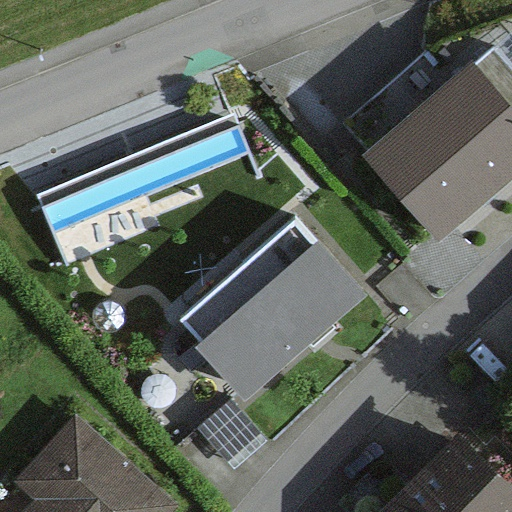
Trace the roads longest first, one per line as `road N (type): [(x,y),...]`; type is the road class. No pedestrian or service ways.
road 1 (residential): [(511,261),(435,327),(262,511)]
road 2 (residential): [(304,0),(0,123)]
